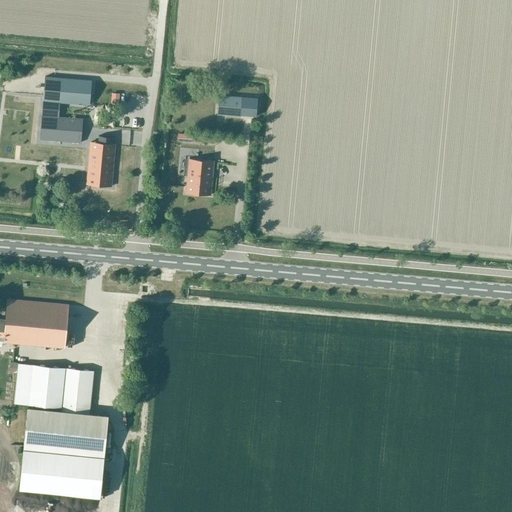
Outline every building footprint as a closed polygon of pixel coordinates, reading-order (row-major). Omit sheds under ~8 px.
[(45,77),(40,139),(81,143),(83,121),(58,119),(59,102),(89,105),(91,80),(45,77)] [(219,95),(217,115),(240,116),(240,115),(256,116),(257,98),(242,97),(219,95)] [(133,133),(133,116),(102,115),(102,132),(133,133)] [(90,141),(86,184),(110,186),(114,143),(113,143),(113,136),(98,135),(97,142),(90,141)] [(213,161),(189,159),(186,193),(210,195),(213,161)] [(116,344),(121,299),(105,297),(100,342),(116,344)] [(0,320),(0,339),(3,340),(3,343),(64,348),(64,347),(68,305),(7,299),(5,321),(0,320)] [(93,371),(18,363),(17,373),(14,404),(62,409),(62,411),(27,408),(19,489),(100,497),(108,416),(89,414),(93,371)]
